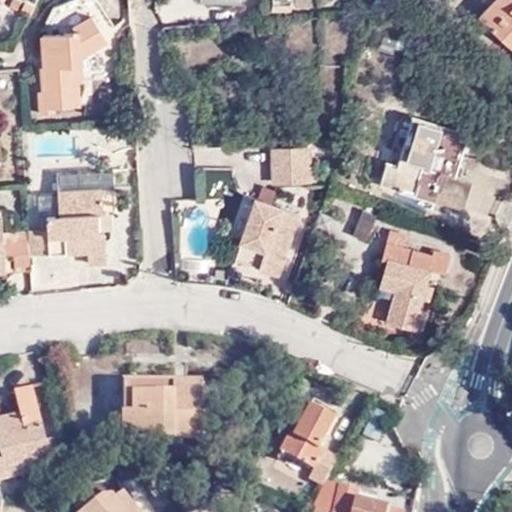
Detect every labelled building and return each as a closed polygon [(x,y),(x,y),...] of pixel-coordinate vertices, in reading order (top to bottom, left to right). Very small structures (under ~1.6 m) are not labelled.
[(283,0),(267,0),(267,12),(286,12),(286,5),(283,5),(283,0)] [(506,32),(511,37),(511,0),(482,0),(479,4),(506,32)] [(75,31),(45,33),(47,59),(53,59),(52,66),(45,67),(45,82),(54,83),(54,88),(41,89),(42,112),(57,112),(56,106),(79,105),(77,83),(83,79),(80,55),(108,36),(92,11),(76,24),(75,25),(75,31)] [(505,56),(511,48),(511,37),(506,32),(494,44),(505,56)] [(0,93),(0,131),(9,120),(8,91),(0,93)] [(396,165),(386,162),(379,183),(462,206),(471,175),(455,170),(467,128),(417,115),(406,152),(401,150),(396,165)] [(0,161),(10,161),(9,149),(2,144),(6,139),(0,134),(0,161)] [(308,145),(271,146),(273,180),(307,180),(308,145)] [(61,174),(62,189),(105,188),(117,187),(116,172),(61,174)] [(52,216),(51,230),(52,255),(92,255),(91,264),(110,264),(108,233),(101,234),(89,234),(90,212),(101,211),(106,212),(105,188),(62,189),(62,193),(62,213),(52,214),(52,216)] [(44,217),(52,216),(52,214),(62,213),(62,193),(43,194),(44,217)] [(299,210),(256,197),(237,257),(278,271),(299,210)] [(0,271),(12,271),(11,234),(9,204),(0,204),(0,271)] [(89,234),(101,234),(101,211),(90,212),(89,234)] [(378,216),(364,211),(354,235),(368,241),(378,216)] [(51,230),(31,230),(31,232),(33,256),(52,255),(51,230)] [(12,271),(33,270),(33,256),(31,232),(11,234),(12,271)] [(428,285),(428,284),(430,273),(444,277),(449,256),(435,252),(434,258),(404,251),(407,237),(390,233),(383,260),(388,262),(384,278),(400,282),(397,292),(387,324),(408,329),(413,312),(420,314),(424,299),(428,285)] [(400,282),(384,278),(381,287),(397,292),(400,282)] [(435,286),(428,284),(428,285),(424,299),(431,301),(435,286)] [(424,314),(420,314),(413,312),(408,329),(419,331),(424,314)] [(207,380),(115,379),(116,433),(194,433),(195,412),(207,413),(207,380)] [(33,390),(15,391),(15,415),(0,416),(0,477),(42,473),(42,462),(48,462),(46,445),(37,446),(33,390)] [(322,486),(336,458),(319,452),(334,417),(303,405),(291,435),(284,433),(275,454),(308,468),(304,477),(322,486)] [(365,432),(380,439),(392,414),(377,407),(365,432)] [(334,493),(324,491),(318,511),(323,511),(397,511),(398,509),(356,499),(358,487),(338,483),(334,493)] [(88,494),(80,503),(88,511),(142,511),(122,491),(117,497),(111,491),(103,489),(96,490),(88,494)] [(88,511),(80,503),(72,511),(88,511)]
